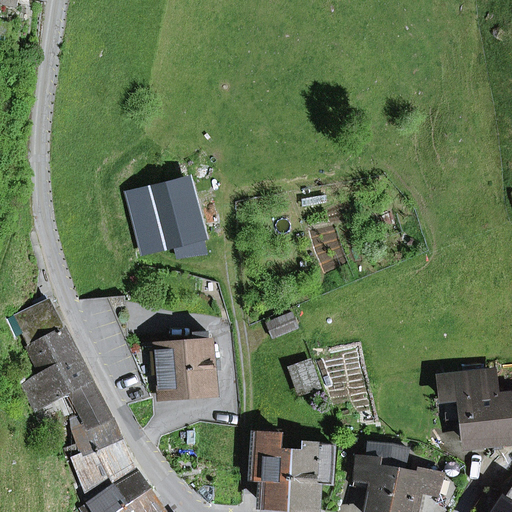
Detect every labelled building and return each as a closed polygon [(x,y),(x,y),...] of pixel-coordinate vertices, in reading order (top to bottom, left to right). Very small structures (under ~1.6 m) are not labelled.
[(207,255),(187,180),(98,202),(112,259),(175,243),(179,259),(207,255)] [(127,338),(129,337),(125,296),(109,298),(127,338)] [(16,318),(46,379),(26,388),(37,411),(61,399),(71,421),(84,415),(87,421),(88,424),(107,416),(50,301),(16,318)] [(267,324),(273,339),(299,328),(293,314),(267,324)] [(216,394),(214,369),(220,369),(219,360),(213,360),(212,343),(209,343),(208,334),(195,335),(196,344),(132,350),(150,393),(162,392),(162,398),(216,394)] [(291,370),(299,394),(319,387),(310,363),(291,370)] [(511,440),(511,395),(494,398),(492,373),(441,379),(445,418),(466,416),(469,446),(511,440)] [(87,421),(72,428),(83,454),(84,457),(120,443),(107,416),(88,424),(87,421)] [(264,478),(263,505),(276,505),(289,506),(292,450),(283,450),(284,436),(254,435),(252,478),(258,478),(264,478)] [(105,481),(131,470),(120,443),(84,457),(83,454),(73,458),(81,478),(83,483),(93,479),(96,488),(103,486),(106,484),(105,481)] [(304,444),(303,451),(292,450),(289,506),(316,508),(318,484),(330,484),(332,478),(334,447),(304,444)] [(352,486),(372,490),(367,511),(394,511),(401,480),(402,480),(404,471),(408,450),(375,444),(372,458),(358,456),(352,486)] [(419,469),(418,474),(404,471),(402,480),(401,480),(394,511),(418,511),(422,492),(438,495),(442,474),(419,469)] [(94,511),(118,511),(147,492),(134,472),(108,491),(89,504),(94,511)] [(87,492),(96,488),(93,479),(83,483),(87,492)] [(87,492),(89,504),(108,491),(103,486),(96,488),(87,492)] [(472,511),(511,511),(511,490),(506,499),(489,488),(472,511)] [(160,511),(161,511),(147,492),(118,511),(160,511)]
